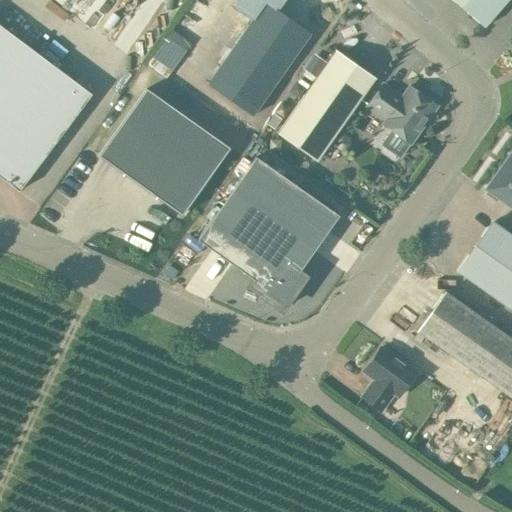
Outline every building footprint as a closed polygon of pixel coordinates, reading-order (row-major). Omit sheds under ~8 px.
[(449,0),(484,30),(509,0),(449,0)] [(310,36),(265,4),(207,85),(253,118),(310,36)] [(0,177),(21,193),(93,96),(0,26),(0,177)] [(335,53),(277,135),(316,163),(374,81),(335,53)] [(367,108),(393,126),(380,145),(400,159),(436,108),(410,89),(402,101),(382,87),(367,108)] [(232,149),(148,91),(104,159),(189,216),(232,149)] [(511,155),(487,190),(489,192),(486,196),(497,203),(499,199),(511,208),(511,155)] [(278,304),(287,302),(288,303),(306,277),(300,272),(339,215),(256,157),(198,241),(255,281),(250,287),(277,305),(278,304)] [(455,270),(511,310),(511,234),(491,220),(455,270)] [(172,279),(177,271),(169,265),(163,274),(172,279)] [(417,332),(511,399),(511,339),(445,292),(417,332)] [(399,397),(416,373),(382,348),(364,373),(375,380),(362,398),(382,412),(394,394),(399,397)]
